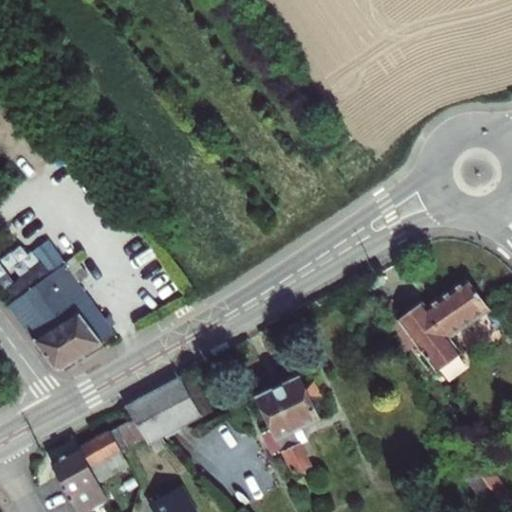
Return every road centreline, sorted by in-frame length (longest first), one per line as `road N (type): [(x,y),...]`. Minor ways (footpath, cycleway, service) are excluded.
road 1 (secondary): [(439,156),(388,202),(204,331)]
road 2 (secondary): [(204,331),(412,223),(464,212)]
road 3 (secondary): [(204,331),(64,409)]
